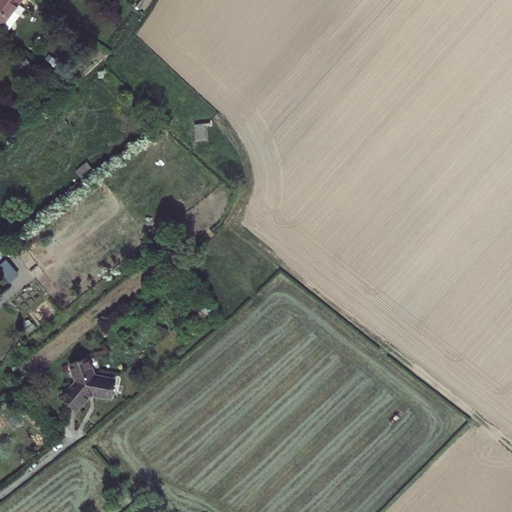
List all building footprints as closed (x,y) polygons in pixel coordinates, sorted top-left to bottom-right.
[(0,0),(0,22),(5,26),(16,13),(10,8),(15,1),(15,0),(0,0)] [(16,13),(21,6),(15,1),(10,8),(16,13)] [(196,123),(197,139),(207,139),(206,122),(196,123)] [(82,350),(65,357),(72,374),(90,368),(82,350)] [(90,368),(72,374),(86,389),(90,387),(90,368)] [(111,371),(90,368),(90,387),(108,390),(111,371)] [(86,389),(72,374),(60,390),(74,402),(86,389)]
